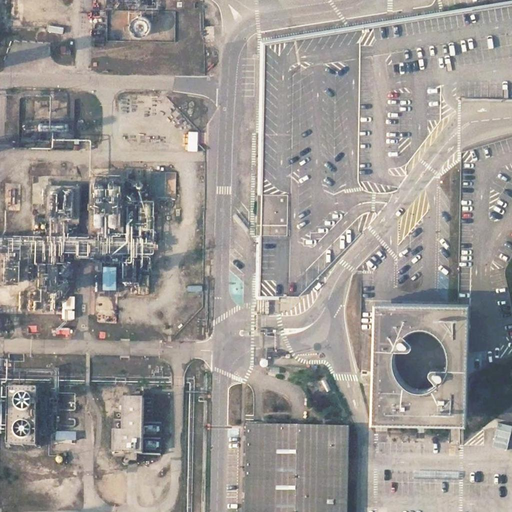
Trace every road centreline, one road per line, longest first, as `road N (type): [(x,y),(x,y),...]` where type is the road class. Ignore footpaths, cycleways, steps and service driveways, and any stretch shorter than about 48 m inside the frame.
road 1 (unclassified): [(366,0),(266,20),(241,31),(229,53),(220,320)]
road 2 (unknown): [(316,51),(293,51),(281,65),(282,165),(293,186),(295,250),(305,254),(362,203),(385,202),(394,212)]
road 3 (unclassified): [(329,294),(463,132)]
road 4 (unknown): [(349,193),(352,55),(345,47),(316,51)]
road 5 (unknown): [(349,193),(319,195),(314,187),(316,51)]
road 6 (unclassified): [(219,345),(217,511)]
road 7 (unknown): [(380,78),(389,41),(511,19)]
road 8 (unclassified): [(219,345),(308,339),(326,324),(329,294)]
road 9 (unclassified): [(329,294),(299,321),(220,320)]
